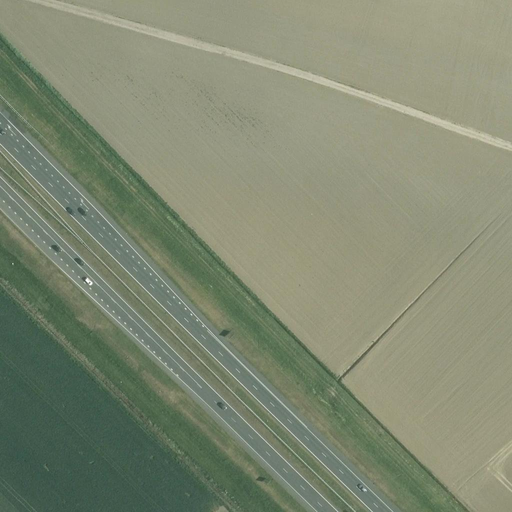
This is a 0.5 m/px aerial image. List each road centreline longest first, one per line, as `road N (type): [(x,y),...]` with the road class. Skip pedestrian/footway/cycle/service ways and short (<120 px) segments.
road 1 (motorway): [(381,511),(0,133)]
road 2 (track): [(28,0),(229,53),(511,149)]
road 3 (motorway): [(0,186),(324,511)]
